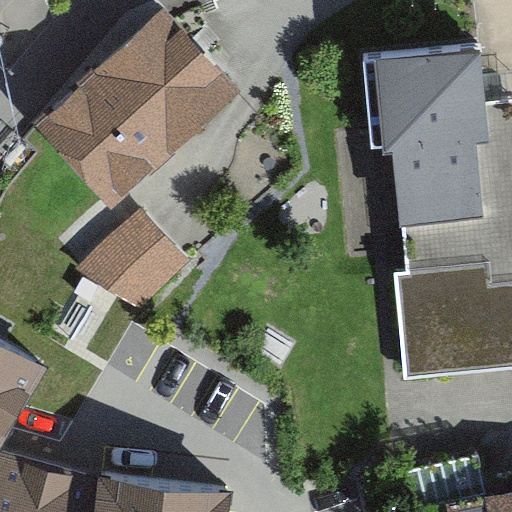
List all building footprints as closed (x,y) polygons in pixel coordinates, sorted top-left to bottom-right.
[(161,14),(91,80),(175,164),(242,93),(161,14)] [(480,43),(373,53),(382,147),(393,146),(406,281),(393,282),(403,391),(511,381),(511,110),(486,113),(480,43)] [(91,80),(36,135),(120,219),(175,164),(91,80)] [(90,252),(140,307),(197,256),(147,200),(90,252)] [(0,511),(221,511),(223,493),(107,475),(0,457),(0,436),(38,367),(0,343),(0,511)] [(511,511),(511,500),(461,511),(511,511)]
